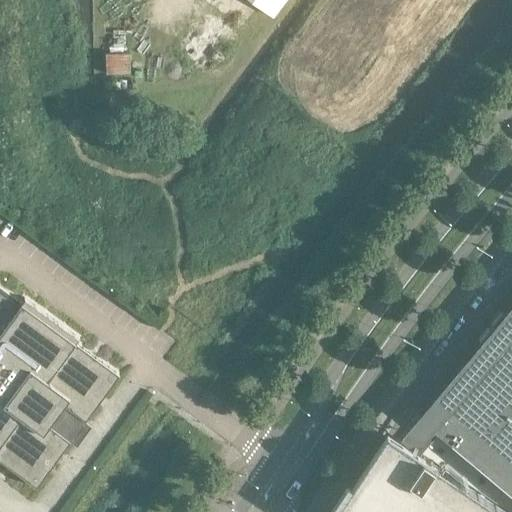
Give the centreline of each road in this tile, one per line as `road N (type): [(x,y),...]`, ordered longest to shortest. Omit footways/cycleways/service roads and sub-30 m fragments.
road 1 (secondary): [(511,152),(366,324),(244,511)]
road 2 (secondary): [(279,511),(416,308),(511,193)]
